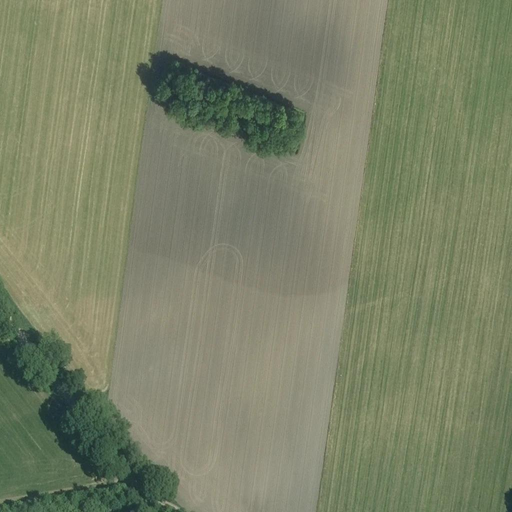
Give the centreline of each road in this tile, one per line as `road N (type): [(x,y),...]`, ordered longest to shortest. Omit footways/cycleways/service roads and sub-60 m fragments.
road 1 (track): [(175,511),(132,481),(0,310)]
road 2 (track): [(0,503),(132,481)]
